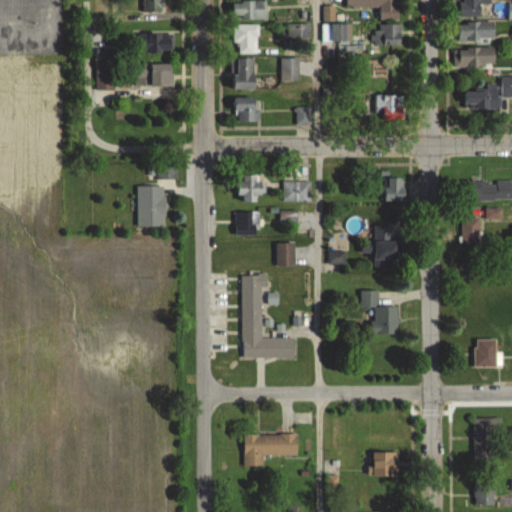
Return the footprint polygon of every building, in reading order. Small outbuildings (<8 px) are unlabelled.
[(141,0),(141,13),(162,13),(161,0),(141,0)] [(380,20),(400,20),(399,5),(388,5),(388,0),(364,0),(365,9),(380,9),(380,20)] [(480,0),(460,0),(460,17),(481,17),(480,0)] [(265,1),(232,1),(232,19),(265,19),(265,1)] [(494,42),(494,22),(459,22),(459,42),(494,42)] [(278,39),(311,39),(311,23),(278,23),(278,39)] [(232,43),(237,43),(237,53),(257,53),(257,24),(232,24),(232,43)] [(401,24),(371,24),(371,45),(401,45),(401,24)] [(171,33),(138,33),(138,53),(171,53),(171,33)] [(495,48),(459,48),(459,66),(495,66),(495,48)] [(95,89),(116,89),(116,55),(95,55),(95,89)] [(255,89),(255,57),(235,57),(235,89),(255,89)] [(280,80),(298,80),(298,57),(280,57),(280,80)] [(171,86),(171,64),(134,64),(134,86),(171,86)] [(501,97),(511,96),(511,76),(501,77),(501,97)] [(497,84),(485,84),(485,91),(464,91),(464,108),(497,108),(497,84)] [(398,115),(399,94),(374,93),(373,114),(398,115)] [(258,121),(258,97),(235,97),(235,121),(258,121)] [(311,125),(311,106),(295,106),(295,125),(311,125)] [(239,201),(257,201),(257,194),(264,194),(264,174),(239,174),(239,201)] [(405,200),(405,177),(385,177),(385,200),(405,200)] [(282,201),(309,202),(310,181),(283,180),(282,201)] [(511,180),(462,181),(462,200),(511,199),(511,180)] [(137,186),(137,226),(165,226),(165,186),(137,186)] [(486,217),(501,217),(501,208),(486,208),(486,217)] [(259,211),(235,211),(235,235),(259,235),(259,211)] [(481,243),(481,217),(461,217),(461,243),(481,243)] [(397,225),(375,225),(375,264),(397,264),(397,225)] [(294,266),(294,242),(276,242),(276,266),(294,266)] [(242,357),(294,357),(294,337),(263,337),(263,274),(241,275),(242,357)] [(376,291),(361,291),(361,307),(372,307),(372,334),(399,334),(398,306),(377,306),(376,291)] [(497,370),(497,338),(475,339),(475,370),(497,370)] [(473,418),(473,461),(500,461),(500,418),(473,418)] [(262,455),(297,455),(297,433),(243,433),(243,465),(262,465),(262,455)] [(395,452),(372,452),(371,476),(395,477),(395,452)] [(493,479),(473,479),(473,505),(493,505),(493,479)]
